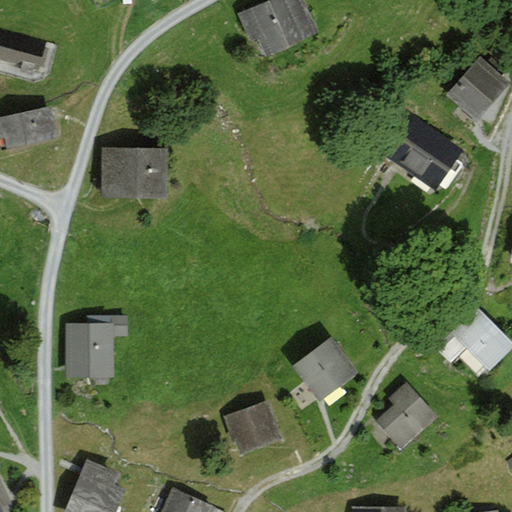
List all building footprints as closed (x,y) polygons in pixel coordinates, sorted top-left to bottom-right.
[(263,33),(271,48),(314,28),(301,0),(271,0),(242,14),(253,38),(263,33)] [(2,29),(0,35),(0,58),(37,69),(45,41),(2,29)] [(477,62),(452,92),(466,105),(474,111),(500,81),(492,74),(498,66),(490,60),(484,67),(477,62)] [(462,109),(474,120),(504,84),(500,81),(474,111),(466,105),(462,109)] [(5,117),(9,142),(22,139),(53,133),(48,108),(5,117)] [(22,139),(9,142),(5,117),(0,117),(0,142),(1,147),(23,143),(22,139)] [(455,150),(413,122),(392,154),(402,161),(433,182),(455,150)] [(106,191),(162,192),(163,142),(143,142),(143,152),(107,151),(106,191)] [(509,342),(475,308),(453,330),(488,364),(509,342)] [(71,369),(109,369),(109,333),(125,333),(125,317),(90,317),(90,327),(71,327),(71,369)] [(477,374),(488,364),(453,330),(448,335),(459,346),(454,351),(477,374)] [(454,351),(459,346),(448,335),(437,346),(448,356),(454,351)] [(298,365),(319,391),(349,368),(328,341),(298,365)] [(399,430),(406,438),(433,414),(406,383),(395,393),(401,399),(377,420),(392,437),(399,430)] [(252,429),(256,440),(276,434),(267,405),(233,416),(236,426),(231,428),(233,435),(237,434),(252,429)] [(241,446),(256,440),(252,429),(237,434),(241,446)] [(399,444),(406,438),(399,430),(392,437),(399,444)] [(90,463),(69,511),(106,511),(118,487),(109,483),(113,473),(90,463)] [(106,511),(114,511),(124,490),(118,487),(106,511)] [(223,511),(174,489),(162,511),(223,511)]
